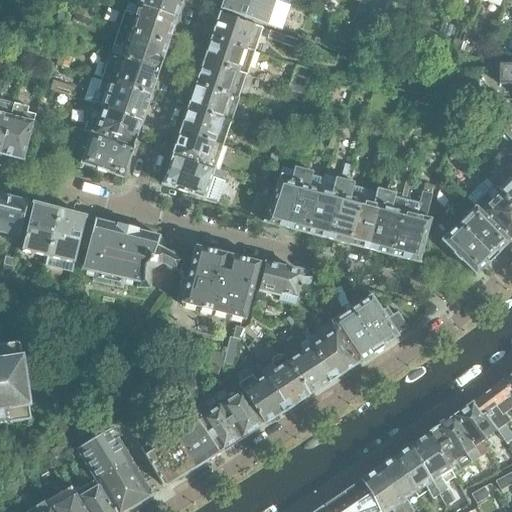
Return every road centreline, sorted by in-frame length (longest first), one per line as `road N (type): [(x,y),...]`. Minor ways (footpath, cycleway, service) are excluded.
road 1 (residential): [(154,511),(478,298)]
road 2 (residential): [(138,214),(478,298)]
road 3 (residential): [(293,511),(511,358)]
road 4 (residential): [(208,0),(138,214)]
road 5 (residential): [(0,180),(138,214)]
